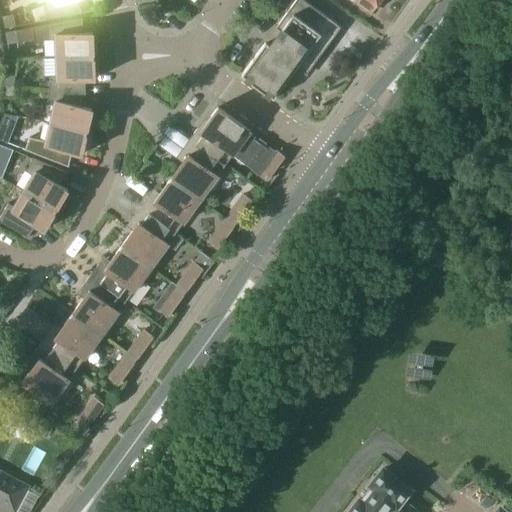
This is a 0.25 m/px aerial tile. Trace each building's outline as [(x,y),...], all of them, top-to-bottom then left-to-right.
[(47,0),(48,3),(41,5),(29,9),(34,21),(44,20),(80,12),(76,0),(47,0)] [(269,45),(265,42),(241,75),(273,98),(296,67),(306,74),(340,27),(303,0),(295,0),(275,27),(280,31),(269,45)] [(369,13),(378,0),(354,0),(353,1),(369,13)] [(2,16),(4,28),(15,26),(13,14),(2,16)] [(56,57),(93,55),(92,32),(82,32),(81,18),(45,25),(31,27),(33,41),(48,39),(55,39),(56,57)] [(5,32),(7,45),(18,43),(16,30),(5,32)] [(48,90),(85,93),(84,79),(94,79),(93,55),(56,57),(57,75),(50,75),(48,90)] [(2,86),(14,87),(15,76),(3,74),(2,86)] [(13,97),(14,87),(2,86),(1,96),(13,97)] [(82,106),(85,93),(48,90),(47,104),(54,105),(50,123),(86,132),(91,109),(82,106)] [(197,128),(189,139),(224,165),(235,150),(261,169),(258,174),(266,180),(273,171),(284,156),(275,150),(274,152),(248,133),(250,130),(217,107),(200,130),(197,128)] [(81,154),(86,132),(50,123),(46,141),(39,139),(34,153),(68,166),(71,152),(81,154)] [(0,140),(6,142),(10,131),(0,127),(0,140)] [(200,199),(224,165),(189,139),(181,150),(187,155),(171,178),(200,199)] [(23,191),(55,209),(67,189),(58,184),(66,172),(32,158),(26,171),(32,175),(23,191)] [(175,233),(200,199),(171,178),(154,200),(147,196),(139,207),(175,233)] [(43,230),(55,209),(23,191),(14,207),(8,203),(0,216),(0,221),(27,237),(35,225),(43,230)] [(226,218),(234,224),(252,200),(243,194),(226,218)] [(183,239),(175,233),(139,207),(131,218),(138,223),(121,245),(150,267),(166,244),(174,250),(183,239)] [(217,248),(234,224),(226,218),(208,242),(217,248)] [(150,267),(121,245),(104,268),(98,263),(90,275),(125,301),(150,267)] [(193,262),(176,286),(185,292),(202,268),(193,262)] [(100,335),(125,301),(90,275),(82,286),(88,290),(71,313),(100,335)] [(167,316),(185,292),(176,286),(172,283),(155,306),(167,316)] [(76,368),(100,335),(71,313),(55,336),(48,331),(40,342),(76,368)] [(126,353),(135,360),(153,336),(144,330),(126,353)] [(51,403),(76,368),(40,342),(32,354),(39,358),(21,382),(51,403)] [(118,384),(135,360),(126,353),(109,377),(118,384)] [(77,421),(85,428),(103,404),(94,397),(77,421)] [(358,499),(348,511),(414,511),(409,508),(406,511),(398,504),(409,490),(383,469),(370,485),(371,486),(359,500),(358,499)] [(0,505),(11,511),(15,511),(30,485),(1,470),(0,470),(0,505)]
